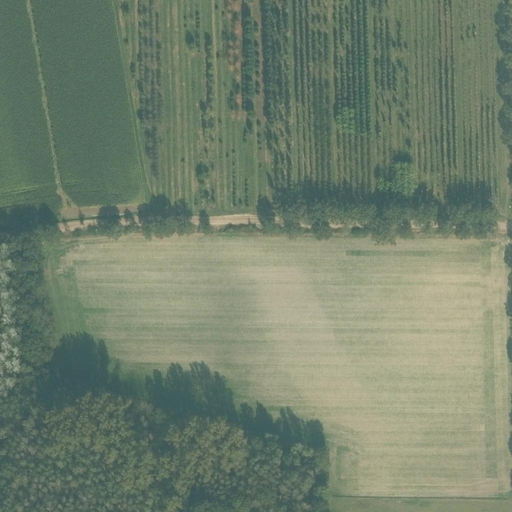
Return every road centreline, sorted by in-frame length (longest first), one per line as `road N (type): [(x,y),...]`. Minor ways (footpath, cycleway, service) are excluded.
road 1 (track): [(511,227),(142,223),(0,243)]
road 2 (track): [(18,240),(40,393)]
